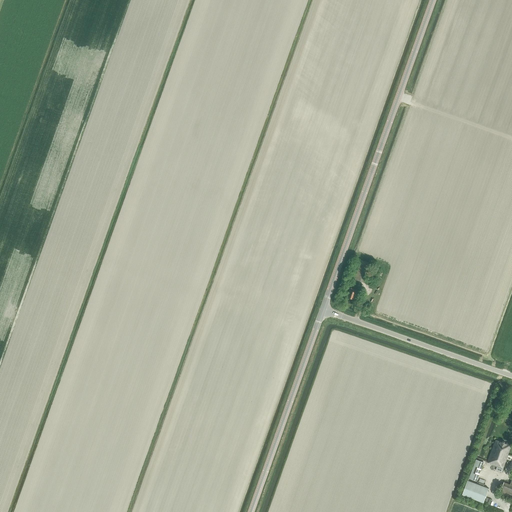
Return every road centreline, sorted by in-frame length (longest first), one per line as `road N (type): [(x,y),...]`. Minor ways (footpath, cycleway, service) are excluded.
road 1 (tertiary): [(322,310),(433,0)]
road 2 (tertiary): [(251,511),(322,310)]
road 3 (unclassified): [(511,377),(322,310)]
